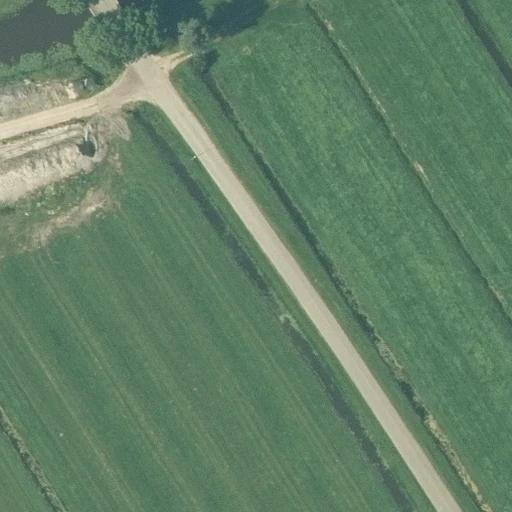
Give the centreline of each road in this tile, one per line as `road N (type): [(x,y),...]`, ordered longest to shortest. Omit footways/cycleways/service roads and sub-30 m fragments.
road 1 (unclassified): [(445,511),(98,0)]
road 2 (track): [(0,135),(97,108),(151,78)]
